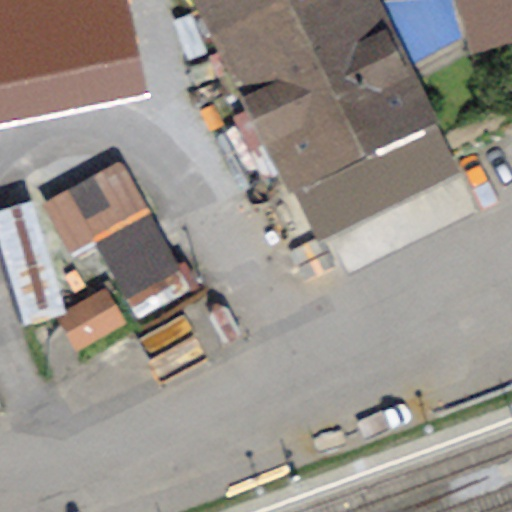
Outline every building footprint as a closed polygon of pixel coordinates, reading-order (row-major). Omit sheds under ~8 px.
[(189,5),(186,0),(125,0),(138,28),(189,5)] [(403,85),(405,84),(364,0),(215,0),(284,142),(290,139),(310,180),(422,126),(403,85)] [(511,0),(471,0),(481,33),(511,24),(511,0)] [(141,318),(194,289),(151,212),(98,242),(141,318)] [(78,351),(131,320),(109,284),(57,315),(78,351)]
